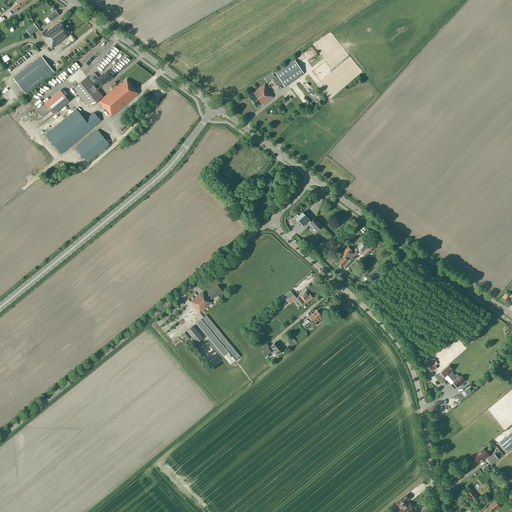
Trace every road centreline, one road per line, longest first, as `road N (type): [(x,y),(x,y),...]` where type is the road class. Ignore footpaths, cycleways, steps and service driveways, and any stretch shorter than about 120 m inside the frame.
road 1 (unclassified): [(437,511),(419,393),(403,353),(270,221)]
road 2 (unclassified): [(0,439),(270,221)]
road 3 (tertiary): [(0,307),(162,173),(214,106)]
road 4 (tertiary): [(511,315),(313,177)]
road 5 (tertiary): [(214,106),(70,0)]
road 6 (track): [(149,81),(159,92),(155,102),(89,165),(62,156)]
road 7 (tertiary): [(313,177),(214,106)]
